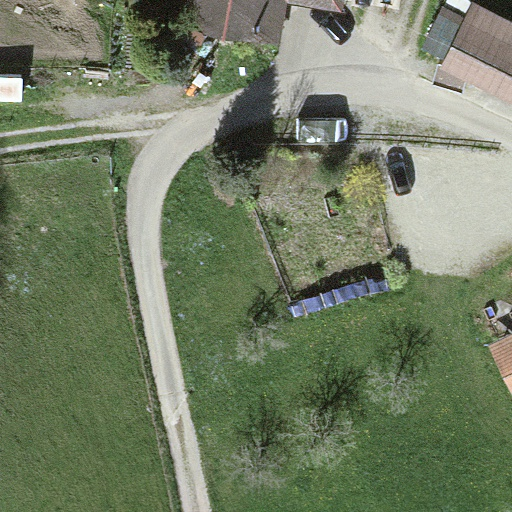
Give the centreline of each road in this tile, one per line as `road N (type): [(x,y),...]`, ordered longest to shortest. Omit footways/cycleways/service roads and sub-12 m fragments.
road 1 (track): [(0,145),(194,124),(149,179),(146,223),(193,511)]
road 2 (unclassified): [(194,124),(290,94),(365,87),(429,98),(511,135)]
